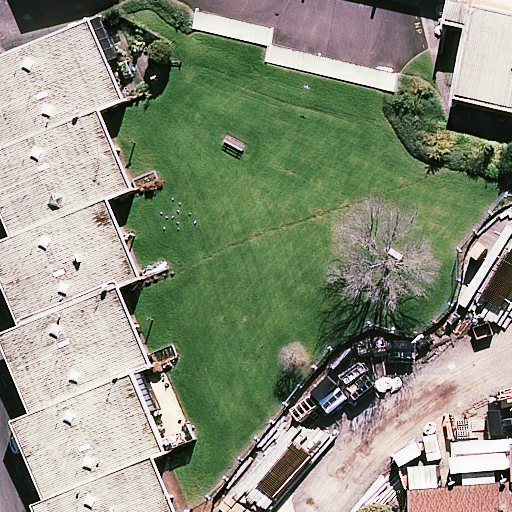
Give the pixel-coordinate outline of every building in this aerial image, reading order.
[(511,0),(479,0),(462,76),(511,86),(511,0)] [(0,43),(0,76),(18,123),(134,80),(105,4),(0,43)] [(0,133),(0,138),(27,209),(143,166),(114,90),(0,133)] [(6,222),(34,297),(151,254),(122,178),(6,222)] [(16,308),(45,384),(161,340),(133,264),(16,308)] [(29,396),(58,471),(174,427),(145,352),(29,396)] [(48,479),(60,511),(188,511),(193,510),(164,435),(48,479)] [(511,511),(511,462),(414,470),(417,511),(511,511)] [(281,511),(238,479),(212,511),(281,511)]
